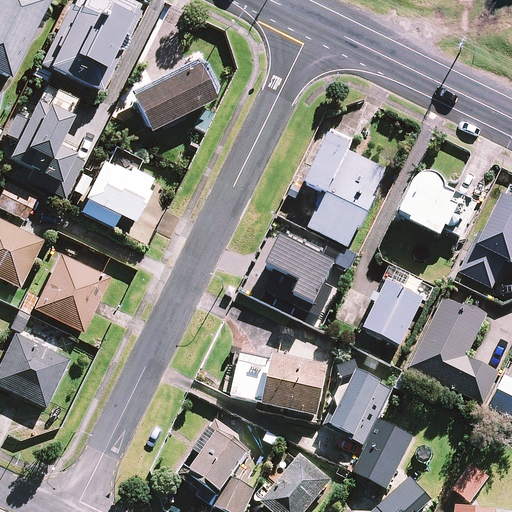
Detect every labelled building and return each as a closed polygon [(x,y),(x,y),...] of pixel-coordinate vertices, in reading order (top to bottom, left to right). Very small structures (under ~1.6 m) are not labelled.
[(0,0),(0,76),(6,80),(45,0),(0,0)] [(39,65),(97,93),(139,7),(124,0),(74,0),(72,6),(68,5),(39,65)] [(128,97),(146,133),(211,101),(193,65),(128,97)] [(14,141),(5,159),(38,175),(33,186),(63,201),(82,162),(71,157),(72,155),(54,146),(67,119),(33,103),(24,120),(14,115),(4,136),(14,141)] [(308,230),(348,250),(375,196),(385,201),(388,194),(378,189),(386,172),(347,153),(350,146),(329,136),(304,186),(325,197),(308,230)] [(99,164),(81,200),(130,224),(139,207),(136,205),(148,180),(127,169),(125,174),(110,167),(109,169),(99,164)] [(445,231),(467,242),(474,229),(468,226),(476,209),(443,193),(446,187),(419,174),(398,215),(411,221),(409,224),(441,240),(445,231)] [(90,179),(81,175),(72,192),(81,196),(90,179)] [(35,199),(5,184),(0,194),(0,209),(24,221),(35,199)] [(505,261),(511,264),(511,190),(507,201),(501,198),(461,275),(490,290),(505,261)] [(40,242),(0,221),(0,279),(17,288),(40,242)] [(316,250),(276,230),(257,266),(287,281),(299,258),(309,263),(316,250)] [(352,254),(340,248),(324,286),(337,291),(352,254)] [(108,279),(59,255),(32,309),(81,333),(108,279)] [(429,288),(387,268),(370,304),(375,306),(363,332),(400,349),(429,288)] [(466,358),(485,319),(462,307),(461,310),(442,301),(408,369),(483,406),(499,374),(466,358)] [(55,355),(62,340),(42,330),(45,324),(16,310),(7,330),(14,333),(0,361),(0,387),(42,408),(66,360),(55,355)] [(327,369),(231,348),(227,369),(236,371),(230,400),(316,419),(327,369)] [(391,392),(354,375),(350,384),(341,380),(333,399),(322,424),(367,444),(391,392)] [(511,381),(504,377),(487,410),(511,422),(511,381)] [(207,491),(209,487),(221,494),(213,507),(222,511),(242,511),(254,492),(232,480),(247,453),(234,445),(239,436),(213,420),(184,472),(197,480),(195,484),(207,491)] [(386,491),(413,438),(380,421),(353,475),(386,491)] [(270,511),(305,511),(331,482),(300,456),(260,503),(270,511)] [(469,504),(488,479),(471,465),(452,490),(469,504)] [(419,511),(431,502),(410,479),(373,511),(419,511)]
